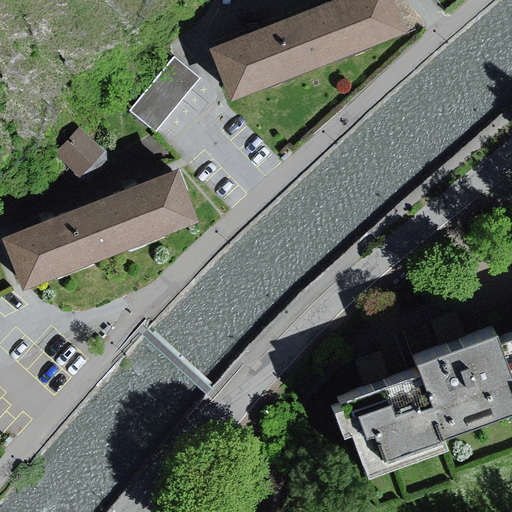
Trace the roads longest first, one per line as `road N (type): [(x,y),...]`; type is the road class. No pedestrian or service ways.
road 1 (residential): [(0,475),(145,311),(483,0)]
road 2 (residential): [(126,511),(316,317),(511,166)]
